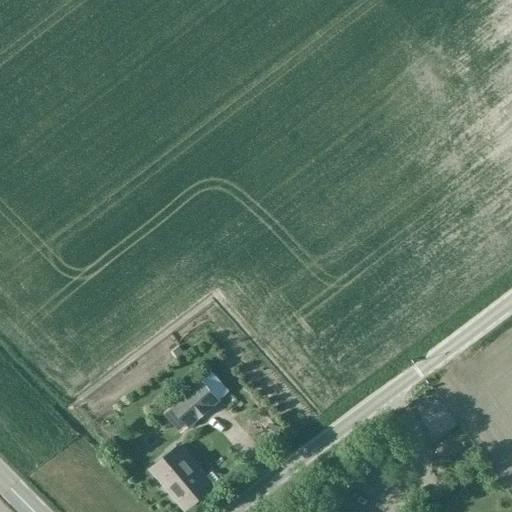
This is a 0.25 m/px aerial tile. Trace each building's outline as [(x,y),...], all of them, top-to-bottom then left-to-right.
[(190,426),(219,399),(199,376),(170,404),(190,426)] [(269,425),(265,438),(276,442),(280,429),(269,425)] [(179,445),(151,468),(184,509),(212,485),(179,445)] [(344,495),(383,465),(367,445),(328,474),(344,495)] [(346,511),(337,499),(319,511),(346,511)]
